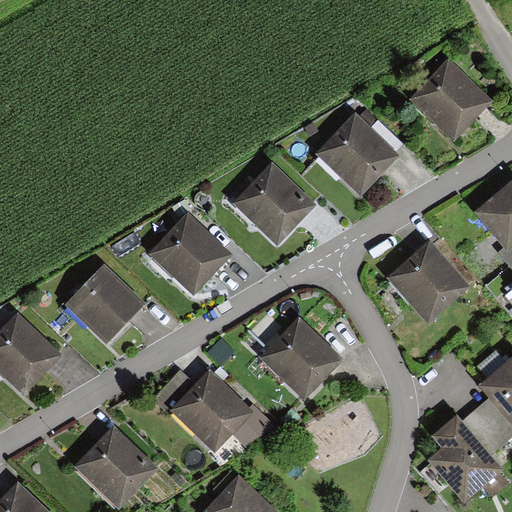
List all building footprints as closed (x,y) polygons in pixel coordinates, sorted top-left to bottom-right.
[(433,118),(456,139),(490,103),(448,64),(414,101),(433,118)] [(339,174),(361,195),(398,157),(357,117),(319,155),(339,174)] [(255,224),(279,246),(315,207),(271,167),(235,206),(255,224)] [(511,187),(479,216),(509,251),(511,248),(511,187)] [(173,273),(196,293),(231,254),(188,216),(153,255),(173,273)] [(407,297),(429,322),(471,285),(431,241),(390,278),(407,297)] [(511,248),(509,251),(501,257),(511,270),(511,248)] [(87,322),(108,342),(142,305),(101,268),(67,305),(87,322)] [(0,370),(2,372),(27,394),(62,354),(16,315),(0,333),(0,370)] [(305,398),(340,359),(299,321),(263,360),(283,378),(305,398)] [(489,377),(509,365),(503,354),(483,366),(489,377)] [(511,423),(511,365),(483,391),(493,403),(511,423)] [(164,396),(175,406),(197,382),(186,372),(164,396)] [(215,451),(250,413),(208,375),(173,413),(192,431),(215,451)] [(465,427),(491,458),(511,440),(511,423),(493,403),(465,427)] [(466,504),(503,471),(491,458),(465,427),(458,420),(436,439),(445,450),(430,463),(466,504)] [(119,507),(154,468),(113,431),(77,469),(97,487),(119,507)] [(272,511),(238,480),(208,511),(272,511)] [(46,511),(17,483),(0,500),(0,511),(46,511)]
